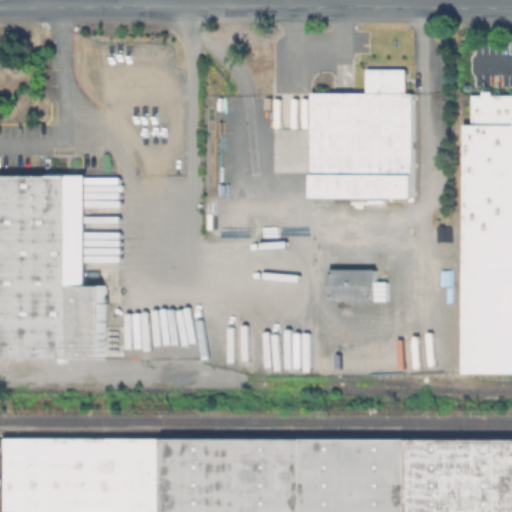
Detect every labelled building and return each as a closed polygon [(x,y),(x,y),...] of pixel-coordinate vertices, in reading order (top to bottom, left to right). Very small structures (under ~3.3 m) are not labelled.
[(412,197),(413,92),(406,92),(406,69),(367,69),(367,92),(311,92),(311,197),(412,197)] [(511,125),(473,125),(474,95),(511,95),(511,125)] [(473,125),(511,125),(511,374),(467,374),(469,125),(473,126),(473,125)] [(0,177),(93,178),(92,286),(110,286),(109,359),(0,358),(0,177)] [(376,268),(330,268),(330,301),(376,300),(376,268)] [(511,438),(511,511),(20,511),(20,510),(4,510),(5,437),(511,438)]
